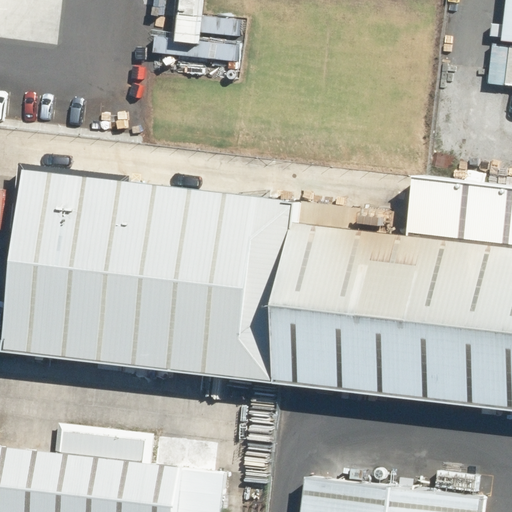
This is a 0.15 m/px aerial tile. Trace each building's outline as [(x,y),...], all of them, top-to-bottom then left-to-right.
[(196,14),(160,10),(158,29),(194,33),(196,14)] [(193,50),(156,47),(154,69),(191,72),(193,50)] [(367,207),(29,169),(9,349),(511,406),(511,247),(364,231),(367,207)] [(158,433),(62,421),(59,450),(0,443),(0,511),(222,511),(228,470),(155,461),(158,433)] [(375,480),(377,465),(340,461),(338,476),(311,473),(306,511),(483,511),(486,493),(459,490),(460,475),(400,468),(399,483),(375,480)]
